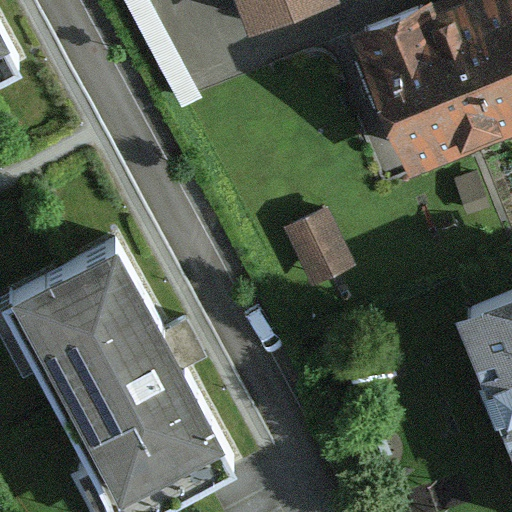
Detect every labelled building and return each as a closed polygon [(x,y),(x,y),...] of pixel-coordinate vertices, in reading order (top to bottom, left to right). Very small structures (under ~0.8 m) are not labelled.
[(235,0),(245,27),(315,0),(235,0)] [(330,33),(386,167),(511,114),(511,79),(479,1),(409,30),(398,4),(330,33)] [(0,73),(18,64),(0,29),(0,73)] [(315,278),(359,258),(333,201),(290,221),(315,278)] [(143,511),(232,465),(115,245),(14,298),(127,511),(143,511)] [(511,297),(457,318),(511,465),(511,297)]
